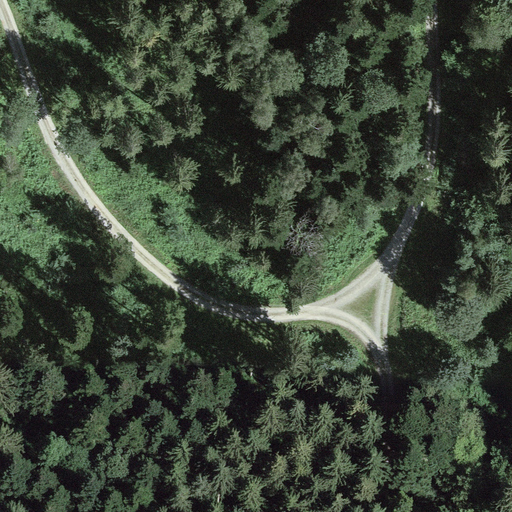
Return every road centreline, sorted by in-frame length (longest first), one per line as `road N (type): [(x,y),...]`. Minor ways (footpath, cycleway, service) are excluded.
road 1 (track): [(430,0),(433,183),(393,254),(362,285),(278,319),(210,308),(148,274),(84,193),(21,73),(0,11)]
road 2 (track): [(362,285),(388,425),(394,511)]
